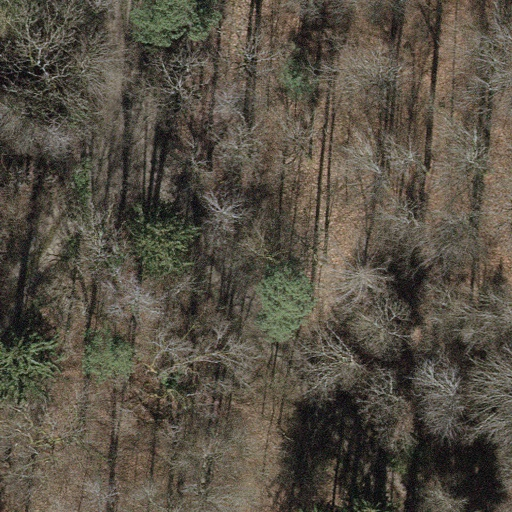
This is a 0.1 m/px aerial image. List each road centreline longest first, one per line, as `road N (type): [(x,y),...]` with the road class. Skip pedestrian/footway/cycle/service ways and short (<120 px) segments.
road 1 (track): [(405,511),(82,164)]
road 2 (track): [(82,164),(146,51),(148,0)]
road 3 (track): [(82,164),(0,291)]
